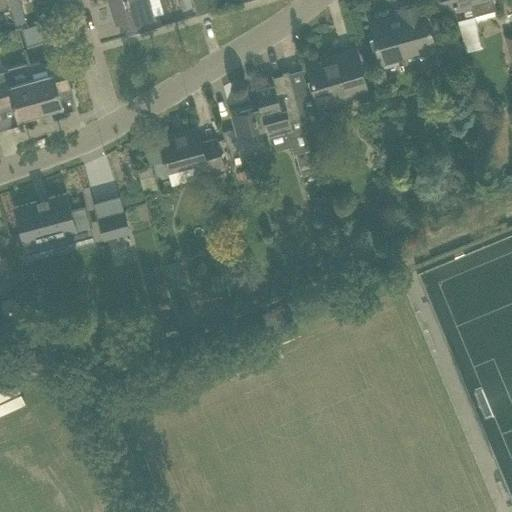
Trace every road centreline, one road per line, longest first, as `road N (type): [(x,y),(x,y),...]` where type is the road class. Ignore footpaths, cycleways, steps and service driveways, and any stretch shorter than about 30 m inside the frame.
road 1 (residential): [(114,130),(305,9)]
road 2 (unclassified): [(114,130),(76,0)]
road 3 (residential): [(0,175),(114,130)]
